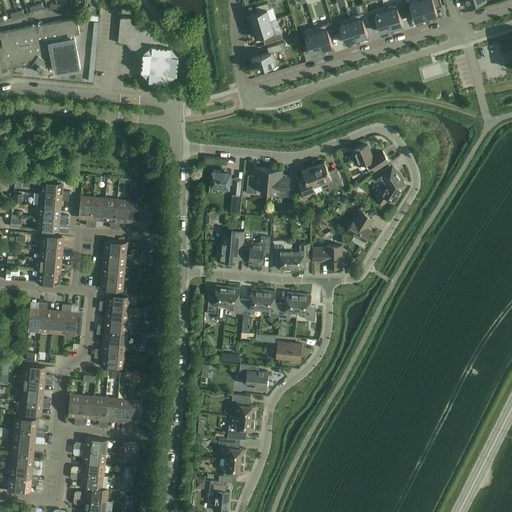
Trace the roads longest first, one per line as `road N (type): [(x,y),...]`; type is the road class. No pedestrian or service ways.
road 1 (residential): [(366,266),(415,183),(394,137),(378,128),(294,157),(176,146)]
road 2 (residential): [(242,511),(274,397),(325,340),(328,281)]
road 3 (residential): [(164,511),(179,270)]
road 4 (residential): [(245,92),(249,105),(465,39)]
road 5 (residential): [(457,26),(245,92)]
road 6 (residential): [(176,121),(174,106),(149,102),(0,94)]
road 7 (residential): [(0,113),(176,121)]
road 8 (residential): [(57,430),(61,362),(86,358),(93,292)]
road 9 (residential): [(328,281),(179,270)]
road 10 (residential): [(179,270),(176,146)]
road 11 (residential): [(0,495),(54,497),(57,430)]
